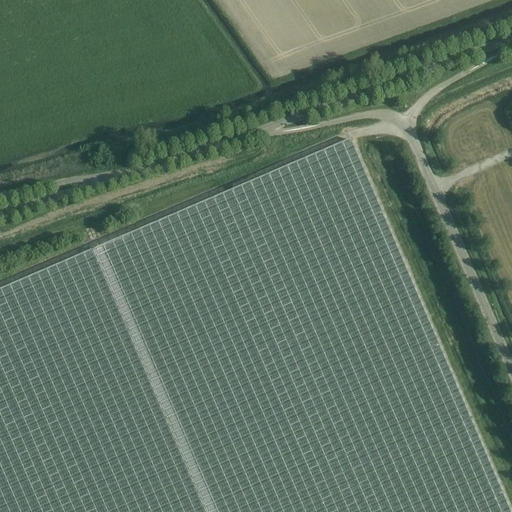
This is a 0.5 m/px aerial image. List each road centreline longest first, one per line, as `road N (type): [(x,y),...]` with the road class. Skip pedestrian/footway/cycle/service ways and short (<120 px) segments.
road 1 (unclassified): [(511,367),(405,121)]
road 2 (unclassified): [(265,130),(511,40)]
road 3 (unclassified): [(124,175),(265,130)]
road 4 (unclassified): [(265,130),(378,115),(405,121)]
road 5 (unclassified): [(405,121),(438,89),(511,45)]
road 6 (unclassified): [(0,216),(124,175)]
road 7 (unclassified): [(124,175),(0,195)]
